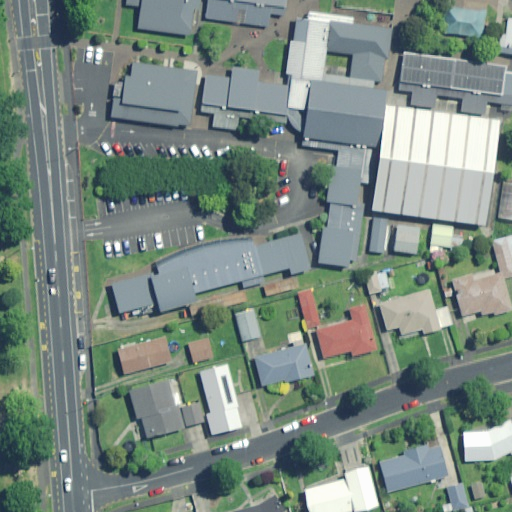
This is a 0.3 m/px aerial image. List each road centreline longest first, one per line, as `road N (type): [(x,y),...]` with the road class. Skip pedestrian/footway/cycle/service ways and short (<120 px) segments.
road 1 (secondary): [(31,0),(72,491)]
road 2 (residential): [(72,491),(222,459),(511,368)]
